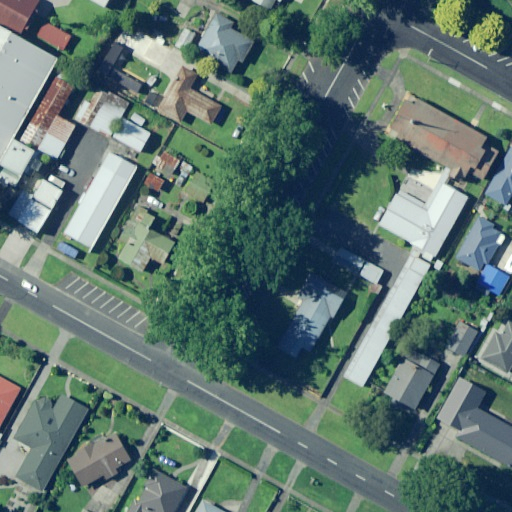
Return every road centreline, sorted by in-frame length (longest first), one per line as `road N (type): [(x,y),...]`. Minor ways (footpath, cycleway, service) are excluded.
road 1 (residential): [(177,375),(374,3)]
road 2 (residential): [(177,375),(422,511)]
road 3 (residential): [(0,277),(177,375)]
road 4 (residential): [(374,3),(511,81)]
